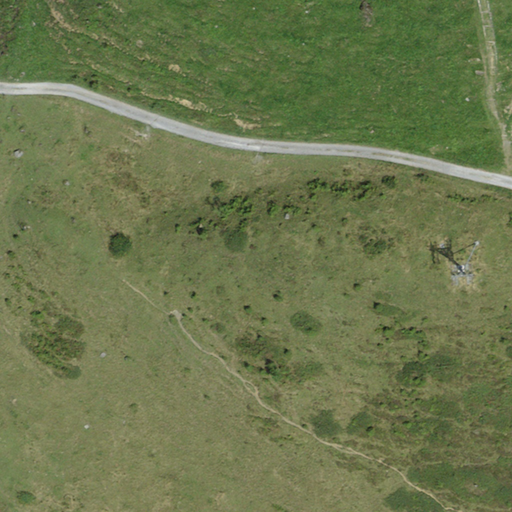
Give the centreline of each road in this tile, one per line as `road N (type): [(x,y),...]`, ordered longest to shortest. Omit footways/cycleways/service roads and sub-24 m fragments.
road 1 (track): [(509,180),(354,149),(212,139),(53,87),(0,89)]
road 2 (track): [(509,180),(486,0)]
